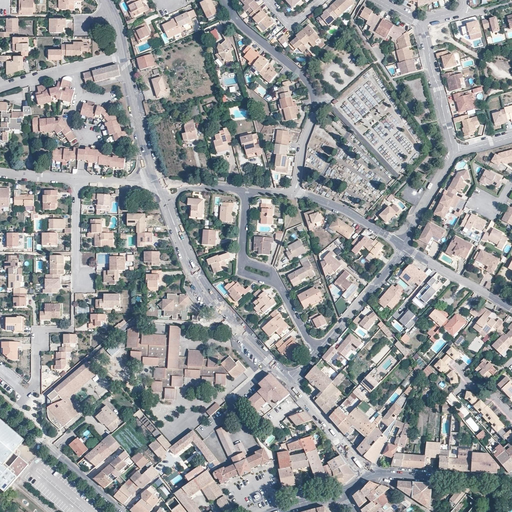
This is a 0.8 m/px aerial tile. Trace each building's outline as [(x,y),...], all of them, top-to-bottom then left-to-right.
[(19,9),(19,14),(33,14),(32,0),(20,0),(20,9),(19,9)] [(81,0),(58,0),(59,8),(74,9),(74,0),(81,0)] [(145,12),(150,10),(148,5),(145,7),(142,1),(143,0),(132,0),(127,3),(131,10),(134,17),(145,12)] [(211,0),(208,0),(201,3),(208,19),(209,21),(219,16),(218,14),(211,0)] [(251,14),(259,7),(253,0),(240,0),(245,5),(242,8),(245,12),(247,10),(251,14)] [(330,7),(338,17),(354,4),(352,0),(348,1),(347,0),(338,0),(338,1),(339,2),(335,5),(334,4),(330,7)] [(372,13),(373,12),(362,6),(357,15),(367,21),(372,13)] [(265,13),(259,7),(251,14),(250,15),(257,23),(261,21),(267,29),(274,23),(267,16),(266,17),(264,14),(265,13)] [(336,19),(338,17),(330,7),(323,13),(324,15),(321,17),(320,16),(316,20),(322,27),(326,24),(329,21),(331,23),(334,21),(332,18),(334,16),(336,19)] [(188,13),(175,19),(180,29),(193,24),(188,13)] [(377,16),(372,13),(367,21),(366,23),(372,27),(370,31),(374,34),(375,32),(382,20),(383,18),(380,16),(380,18),(377,16)] [(18,18),(6,18),(6,31),(0,31),(0,36),(9,37),(9,32),(18,32),(18,18)] [(65,18),(49,18),(49,32),(62,32),(62,27),(62,24),(65,24),(65,18)] [(487,19),(482,20),(485,29),(492,27),(493,32),(500,30),(497,19),(493,20),(492,18),(489,18),(490,20),(487,21),(487,19)] [(169,38),(181,33),(180,29),(175,19),(171,20),(172,21),(163,25),(169,38)] [(386,22),(382,20),(375,32),(386,38),(388,35),(394,25),(387,20),(386,22)] [(471,36),(482,33),(478,21),(467,24),(467,26),(461,27),(463,36),(470,34),(471,36)] [(140,30),(135,32),(139,41),(150,36),(149,33),(151,32),(146,23),(139,26),(140,30)] [(407,32),(394,25),(388,35),(393,38),(397,40),(407,32)] [(302,31),(296,36),(298,38),(305,47),(309,43),(314,48),(318,44),(315,42),(320,38),(310,27),(304,33),(302,31)] [(210,31),(214,42),(220,40),(216,29),(210,31)] [(411,47),(407,32),(397,40),(400,50),(409,47),(411,47)] [(231,51),(232,44),(225,33),(222,34),(226,41),(221,45),(219,43),(218,47),(215,48),(217,54),(215,55),(224,65),(224,64),(225,60),(229,61),(233,60),(231,51)] [(298,38),(293,42),(291,43),(284,36),(278,40),(283,45),(285,42),(288,46),(293,51),(294,53),(299,49),(303,53),(307,49),(305,47),(298,38)] [(28,55),(27,37),(12,37),(12,43),(13,43),(16,43),(15,50),(21,50),(21,55),(22,55),(28,55)] [(73,44),(61,44),(61,49),(61,55),(75,55),(75,54),(81,54),(81,51),(87,51),(87,45),(83,45),(83,41),(76,41),(76,44),(73,44)] [(260,57),(261,56),(258,54),(256,52),(248,46),(243,52),(246,55),(244,57),(249,62),(248,64),(252,67),(260,57)] [(409,47),(400,50),(396,51),(400,63),(413,59),(412,56),(411,56),(410,50),(409,47)] [(57,59),(61,58),(61,55),(61,49),(48,49),(48,59),(54,59),(54,57),(57,57),(57,59)] [(436,54),(437,59),(440,58),(442,58),(443,64),(445,69),(457,66),(454,55),(449,56),(447,51),(436,54)] [(140,70),(146,68),(156,66),(155,63),(153,54),(137,58),(140,70)] [(22,68),(22,55),(21,55),(13,55),(13,61),(6,61),(6,73),(22,68)] [(260,73),(268,64),(264,61),(260,57),(252,67),(250,69),(256,74),(258,71),(260,73)] [(414,63),(413,59),(400,63),(397,64),(398,69),(400,69),(402,75),(416,71),(415,68),(413,68),(412,63),(414,63)] [(273,66),(269,63),(268,64),(260,73),(259,74),(263,77),(264,77),(270,82),(277,74),(274,71),(271,68),(272,66),(273,66)] [(118,65),(84,74),(87,85),(120,76),(118,65)] [(442,74),(443,79),(446,78),(448,86),(450,85),(450,87),(449,87),(450,91),(462,89),(460,79),(464,78),(463,73),(455,75),(454,71),(442,74)] [(152,80),(155,91),(157,90),(159,97),(168,94),(167,92),(169,91),(169,89),(166,89),(162,77),(152,80)] [(37,87),(39,92),(36,93),(39,105),(44,104),(49,103),(49,102),(51,102),(53,102),(52,101),(57,100),(64,101),(65,103),(71,105),(75,91),(69,89),(71,82),(63,80),(62,82),(58,81),(57,88),(47,90),(45,84),(37,87)] [(281,100),(291,97),(290,93),(290,91),(289,86),(291,85),(290,81),(282,83),(283,87),(278,88),(281,100)] [(463,93),(454,95),(456,102),(457,101),(459,108),(460,108),(461,112),(474,109),(470,95),(464,97),(463,93)] [(294,107),(297,106),(296,102),(293,103),(292,103),(291,97),(281,100),(280,100),(283,110),(283,109),(294,107)] [(116,141),(126,139),(125,136),(126,135),(125,131),(122,132),(118,120),(117,115),(111,117),(109,117),(102,110),(103,108),(95,106),(96,103),(88,101),(87,104),(84,103),(81,115),(90,117),(92,117),(92,118),(94,119),(95,117),(100,118),(105,123),(106,127),(107,127),(108,131),(109,131),(109,132),(109,133),(110,135),(113,135),(114,137),(115,137),(116,141)] [(117,107),(112,101),(106,107),(112,113),(117,107)] [(8,102),(0,102),(0,111),(2,111),(2,114),(0,113),(0,118),(2,119),(1,123),(1,128),(0,127),(0,142),(4,142),(4,141),(9,141),(9,133),(6,133),(5,131),(6,131),(6,132),(7,132),(8,132),(9,132),(9,131),(10,131),(10,130),(12,130),(13,130),(13,131),(14,130),(21,130),(21,123),(17,123),(16,119),(24,118),(24,115),(31,115),(31,107),(23,107),(23,112),(12,112),(12,114),(7,114),(7,112),(8,111),(8,102)] [(197,106),(190,108),(192,116),(199,114),(197,106)] [(283,109),(286,122),(298,119),(297,114),(296,115),(294,107),(283,109)] [(111,117),(103,108),(102,110),(109,117),(111,117)] [(503,122),(507,120),(507,119),(504,108),(500,110),(500,111),(492,113),(494,123),(503,121),(503,122)] [(467,116),(453,119),(454,124),(462,122),(464,128),(465,131),(463,131),(465,138),(469,137),(468,134),(473,133),(476,129),(475,126),(479,125),(477,117),(468,119),(467,116)] [(45,133),(52,133),(52,131),(55,131),(59,137),(61,137),(62,139),(66,137),(70,142),(76,138),(65,123),(64,123),(56,123),(56,121),(55,119),(40,119),(40,117),(33,118),(33,132),(44,132),(45,133)] [(333,125),(338,128),(341,121),(336,119),(333,125)] [(194,137),(195,139),(198,138),(193,120),(185,122),(186,126),(184,126),(186,133),(182,134),(184,140),(194,137)] [(230,135),(228,128),(223,129),(224,130),(219,131),(220,134),(215,136),(216,141),(214,141),(217,153),(229,150),(227,142),(226,136),(229,135),(230,135)] [(278,130),(275,144),(288,146),(289,146),(290,136),(288,136),(289,132),(278,130)] [(263,155),(257,134),(245,137),(249,150),(251,150),(252,152),(256,151),(256,153),(257,156),(263,155)] [(249,150),(245,137),(240,138),(242,145),(244,145),(244,147),(246,152),(249,150)] [(275,144),(274,155),(277,155),(286,156),(288,146),(275,144)] [(74,148),(74,150),(74,152),(69,151),(69,150),(60,149),(60,150),(60,152),(58,152),(58,150),(57,149),(53,148),(52,160),(56,161),(57,162),(68,163),(69,161),(73,162),(74,160),(77,160),(78,161),(86,161),(86,163),(95,163),(96,165),(107,166),(108,168),(113,168),(114,169),(121,170),(121,169),(124,169),(125,159),(123,159),(122,157),(114,156),(113,158),(108,158),(109,156),(109,153),(104,153),(104,151),(100,151),(100,153),(91,152),(92,150),(92,149),(86,149),(86,150),(79,150),(79,148),(74,148)] [(502,161),(503,161),(505,160),(505,161),(505,162),(511,161),(510,157),(511,156),(511,149),(498,152),(497,154),(495,154),(491,161),(498,165),(500,160),(502,161)] [(316,169),(325,161),(316,151),(307,159),(316,169)] [(287,160),(287,156),(286,156),(277,155),(275,166),(286,168),(287,160)] [(289,160),(287,160),(286,168),(275,166),(275,172),(288,173),(289,160)] [(465,169),(458,171),(455,176),(454,176),(449,184),(446,190),(448,190),(455,194),(457,189),(459,190),(462,185),(460,185),(463,181),(462,181),(460,180),(462,178),(463,179),(463,178),(468,177),(465,169)] [(492,173),(484,169),(481,175),(479,179),(480,181),(484,183),(485,182),(485,180),(490,183),(498,187),(501,182),(498,181),(500,178),(494,174),(493,176),(491,174),(492,173)] [(0,205),(9,205),(9,189),(0,188),(0,205)] [(20,190),(14,190),(14,205),(24,205),(24,206),(34,206),(34,205),(34,195),(28,195),(28,194),(24,194),(25,195),(20,195),(20,190)] [(454,206),(459,197),(455,194),(448,190),(445,194),(443,193),(433,212),(438,215),(443,213),(448,204),(454,206)] [(43,196),(43,204),(45,204),(45,209),(55,209),(55,204),(57,204),(57,198),(55,198),(55,196),(57,196),(58,196),(58,191),(45,191),(45,196),(43,196)] [(110,195),(95,194),(95,200),(96,200),(98,200),(97,206),(97,210),(106,209),(106,206),(109,206),(110,195)] [(204,200),(189,199),(188,205),(191,205),(191,217),(203,218),(204,200)] [(231,218),(232,211),(232,207),(233,207),(234,202),(223,202),(223,207),(221,207),(220,222),(231,223),(232,218),(231,218)] [(261,204),(261,209),(262,209),(262,219),(261,224),(272,225),(273,210),(270,209),(271,204),(261,204)] [(401,212),(394,204),(391,207),(389,206),(379,215),(386,223),(396,213),(398,215),(401,212)] [(511,204),(511,207),(508,206),(501,220),(511,226),(511,204)] [(314,210),(304,214),(309,228),(315,226),(315,224),(322,221),(321,220),(319,214),(319,213),(315,214),(314,210)] [(137,226),(137,233),(153,233),(153,228),(146,228),(145,214),(128,214),(128,226),(137,226)] [(475,218),(476,217),(472,215),(471,217),(467,215),(461,226),(470,231),(472,226),(482,232),(487,223),(478,218),(477,220),(475,218)] [(355,230),(337,218),(334,223),(333,222),(329,228),(335,232),(336,231),(348,239),(355,230)] [(50,229),(65,229),(65,228),(65,219),(50,220),(50,229)] [(89,233),(109,233),(109,229),(103,229),(103,224),(102,224),(102,220),(91,220),(91,224),(93,224),(93,229),(90,229),(89,229),(89,233)] [(428,244),(433,235),(434,232),(443,237),(446,231),(428,222),(419,240),(428,244)] [(216,240),(216,238),(216,231),(203,230),(202,245),(216,246),(216,240)] [(485,233),(482,239),(487,242),(488,240),(493,242),(494,240),(499,243),(499,245),(497,247),(503,250),(508,242),(501,238),(502,237),(501,237),(502,236),(503,234),(494,230),(491,235),(486,233),(485,233)] [(14,233),(8,233),(8,247),(19,247),(19,233),(14,233)] [(113,247),(113,233),(109,233),(89,233),(88,233),(88,237),(95,237),(95,240),(100,240),(100,244),(107,244),(107,247),(113,247)] [(153,233),(137,233),(138,247),(143,247),(143,245),(143,243),(153,243),(153,233)] [(57,234),(42,234),(42,246),(47,246),(47,244),(50,244),(50,246),(55,246),(55,239),(57,239),(57,234)] [(455,235),(455,236),(453,239),(452,239),(446,249),(453,253),(454,250),(461,254),(460,255),(466,258),(472,244),(455,235)] [(368,249),(374,242),(368,237),(368,238),(366,236),(364,238),(362,240),(358,236),(352,243),(356,246),(352,250),(356,254),(363,245),(368,249)] [(255,237),(255,244),(259,244),(259,251),(259,255),(269,255),(270,251),(271,251),(271,243),(273,243),(273,238),(255,237)] [(339,238),(335,241),(341,250),(344,248),(341,243),(342,242),(339,238)] [(300,240),(288,247),(290,251),(286,253),(290,260),(306,252),(300,240)] [(382,248),(383,247),(375,240),(374,242),(368,249),(367,249),(371,252),(369,255),(374,259),(377,256),(380,258),(383,254),(381,252),(380,251),(382,248)] [(488,264),(487,265),(489,266),(487,269),(493,272),(500,259),(482,249),(478,255),(481,256),(479,261),(485,264),(486,263),(488,264)] [(160,265),(160,252),(144,252),(145,262),(148,262),(151,262),(151,266),(160,265)] [(325,261),(321,265),(325,277),(329,273),(331,275),(334,271),(336,272),(341,265),(331,257),(333,255),(330,252),(323,259),(325,261)] [(209,266),(211,265),(214,264),(217,272),(227,269),(225,263),(223,263),(222,261),(224,261),(230,258),(228,253),(219,257),(218,256),(207,260),(209,266)] [(119,271),(125,271),(125,257),(120,257),(120,255),(117,255),(117,257),(115,257),(115,254),(111,254),(111,257),(110,257),(110,271),(119,271)] [(18,268),(18,256),(8,256),(9,262),(7,262),(5,262),(5,269),(9,269),(9,275),(10,275),(22,275),(22,268),(18,268)] [(60,275),(64,275),(64,256),(51,256),(51,275),(60,275)] [(310,267),(311,266),(307,258),(301,261),(304,267),(288,275),(293,285),(301,280),(309,276),(310,278),(315,276),(312,271),(310,267)] [(357,272),(350,265),(348,267),(355,273),(357,272)] [(420,285),(428,276),(425,273),(423,274),(420,271),(413,265),(410,265),(403,272),(404,273),(400,276),(405,281),(409,281),(411,282),(412,281),(415,283),(416,282),(420,285)] [(110,271),(104,271),(104,276),(106,276),(106,283),(110,283),(110,284),(116,285),(116,281),(118,281),(119,271),(110,271)] [(162,275),(162,271),(152,271),(152,275),(146,275),(146,283),(145,283),(145,287),(148,287),(148,288),(152,288),(152,289),(158,289),(158,284),(158,280),(160,280),(160,275),(162,275)] [(347,300),(353,292),(355,290),(358,287),(353,283),(352,284),(346,279),(350,275),(346,271),(336,282),(336,283),(335,284),(345,293),(342,296),(347,300)] [(14,288),(14,294),(24,294),(24,288),(20,288),(21,289),(19,289),(19,288),(16,288),(16,287),(20,287),(20,282),(22,282),(22,275),(10,275),(10,278),(9,278),(9,289),(14,288)] [(46,293),(58,293),(58,280),(60,280),(60,275),(51,275),(49,275),(49,280),(46,279),(46,293)] [(428,301),(443,285),(440,281),(439,283),(437,285),(435,283),(437,281),(433,277),(419,293),(428,301)] [(229,284),(225,288),(231,294),(230,295),(237,302),(242,297),(241,296),(243,294),(244,295),(251,289),(249,287),(245,290),(242,287),(241,287),(237,283),(235,284),(233,282),(230,285),(229,284)] [(404,288),(398,283),(395,287),(401,292),(404,288)] [(395,287),(393,285),(389,289),(391,291),(389,293),(387,292),(378,303),(385,308),(387,306),(388,306),(391,303),(394,306),(401,299),(399,297),(403,293),(401,292),(395,287)] [(298,296),(303,306),(308,304),(308,305),(311,304),(311,305),(315,303),(315,302),(316,301),(317,302),(321,300),(319,297),(322,295),(318,288),(315,290),(314,287),(298,296)] [(263,293),(259,290),(253,295),(256,298),(257,296),(259,298),(257,300),(253,303),(256,306),(254,308),(258,313),(261,310),(264,313),(276,303),(272,298),(271,299),(270,301),(265,296),(267,295),(268,294),(265,291),(263,293)] [(428,301),(419,293),(415,297),(425,305),(428,301)] [(24,294),(14,294),(14,307),(26,307),(26,294),(24,294)] [(104,295),(104,300),(104,302),(96,302),(96,308),(115,308),(115,304),(120,304),(120,294),(104,295)] [(184,296),(184,295),(180,294),(180,296),(177,296),(177,294),(167,294),(167,300),(163,300),(163,311),(165,311),(164,317),(171,317),(171,316),(173,316),(173,320),(177,320),(177,314),(180,314),(180,317),(182,317),(182,320),(187,320),(187,312),(188,312),(188,309),(186,309),(186,304),(184,304),(184,296)] [(40,311),(40,320),(50,320),(51,318),(50,316),(61,316),(61,304),(46,304),(46,311),(40,311)] [(475,317),(479,311),(473,307),(469,312),(475,317)] [(443,324),(447,320),(436,309),(429,316),(441,327),(443,324)] [(502,324),(503,322),(499,319),(497,322),(492,318),(490,320),(489,321),(486,320),(487,318),(492,313),(488,309),(487,310),(484,314),(473,328),(479,333),(481,330),(486,335),(493,327),(498,330),(499,328),(501,325),(502,324)] [(279,314),(276,310),(270,315),(273,318),(262,329),(269,337),(275,332),(279,335),(289,326),(286,323),(284,324),(280,319),(281,318),(283,316),(280,313),(279,314)] [(416,323),(412,319),(415,315),(409,310),(404,315),(402,313),(400,315),(396,311),(392,316),(396,319),(398,317),(401,320),(406,325),(405,326),(409,330),(416,323)] [(310,318),(313,324),(315,323),(316,326),(318,329),(326,324),(322,315),(319,317),(317,313),(310,318)] [(373,322),(378,318),(374,313),(368,317),(367,316),(363,321),(360,324),(367,331),(374,323),(373,322)] [(106,322),(106,315),(91,315),(91,320),(93,320),(92,324),(91,324),(88,324),(88,329),(96,329),(96,327),(101,327),(101,321),(106,322)] [(450,322),(447,320),(443,324),(453,334),(456,331),(454,329),(456,328),(458,328),(464,323),(456,315),(450,322)] [(17,318),(6,318),(7,331),(22,331),(22,317),(17,317),(17,318)] [(360,324),(363,321),(358,317),(353,322),(358,326),(360,324)] [(141,357),(143,357),(159,358),(159,366),(159,368),(155,367),(155,378),(156,378),(156,381),(152,381),(151,392),(162,393),(162,391),(165,391),(165,399),(175,400),(175,388),(174,388),(175,386),(183,387),(184,376),(184,370),(201,370),(200,378),(202,378),(202,387),(212,388),(212,382),(215,382),(215,385),(226,385),(227,375),(229,373),(235,379),(247,370),(244,366),(241,368),(236,363),(230,356),(221,364),(222,365),(221,366),(219,366),(219,357),(209,356),(209,359),(204,359),(204,351),(189,350),(189,357),(180,356),(182,326),(170,326),(170,338),(167,338),(167,335),(143,334),(142,338),(139,338),(140,326),(134,325),(129,329),(128,347),(133,348),(132,351),(131,351),(131,362),(141,362),(141,357)] [(389,339),(393,335),(384,325),(381,329),(389,339)] [(443,329),(441,327),(435,333),(431,337),(430,339),(434,343),(438,339),(436,337),(443,329)] [(464,331),(454,343),(458,346),(468,334),(464,331)] [(508,348),(511,345),(511,343),(511,340),(506,335),(504,333),(503,335),(501,336),(492,346),(504,357),(507,354),(506,353),(506,352),(508,349),(508,348)] [(410,338),(406,334),(400,339),(405,344),(410,338)] [(64,344),(70,344),(76,344),(76,335),(64,335),(64,344)] [(351,349),(355,345),(358,348),(361,344),(350,335),(344,342),(345,342),(344,344),(343,343),(336,351),(337,352),(344,357),(351,349)] [(399,341),(393,335),(389,339),(395,345),(399,341)] [(285,343),(281,339),(281,340),(278,342),(275,345),(279,349),(278,349),(282,354),(284,352),(290,360),(291,359),(292,360),(299,354),(295,349),(298,346),(295,343),(294,341),(295,341),(295,340),(293,336),(285,343)] [(406,349),(399,341),(395,345),(405,356),(409,353),(408,352),(406,349)] [(18,342),(2,343),(2,348),(4,348),(4,354),(10,360),(18,360),(18,342)] [(117,342),(107,350),(113,356),(122,348),(117,342)] [(328,363),(337,352),(336,351),(332,347),(322,358),(328,363)] [(447,354),(445,356),(450,361),(452,358),(454,360),(460,354),(452,347),(446,353),(447,354)] [(60,352),(56,352),(56,359),(56,366),(55,366),(51,366),(51,370),(63,370),(66,366),(66,359),(66,352),(60,352)] [(450,361),(445,356),(441,360),(440,359),(434,366),(441,373),(443,371),(446,368),(447,366),(446,365),(444,363),(446,361),(448,363),(450,361)] [(159,358),(143,357),(143,365),(159,366),(159,358)] [(489,363),(488,361),(485,358),(481,362),(482,363),(476,369),(477,371),(474,373),(480,379),(482,376),(486,380),(492,374),(489,371),(489,370),(491,368),(492,369),(493,368),(492,367),(493,366),(489,363)] [(0,369),(7,376),(12,371),(0,360),(0,369)] [(88,363),(48,397),(52,402),(54,401),(54,405),(52,406),(51,406),(51,407),(50,407),(50,408),(49,408),(48,410),(48,411),(48,416),(48,418),(49,419),(50,420),(62,430),(73,421),(72,420),(79,414),(71,404),(72,404),(68,400),(68,399),(66,400),(64,401),(63,401),(61,398),(82,385),(83,385),(88,380),(87,380),(95,373),(93,370),(94,370),(88,363)] [(430,375),(434,370),(428,366),(424,371),(430,375)] [(446,368),(443,371),(450,379),(451,384),(458,383),(457,376),(452,371),(447,366),(446,368)] [(321,391),(323,393),(332,383),(315,367),(306,377),(321,391)] [(371,393),(381,381),(375,375),(378,371),(375,368),(361,383),(371,393)] [(184,370),(184,376),(185,376),(185,378),(200,378),(201,370),(184,370)] [(315,401),(330,417),(339,408),(336,404),(338,402),(336,401),(339,399),(338,398),(335,395),(336,394),(339,396),(343,392),(347,396),(357,385),(342,372),(332,383),(323,393),(315,401)] [(97,375),(95,373),(87,380),(88,380),(83,385),(82,385),(61,398),(63,401),(64,401),(66,400),(68,399),(68,400),(97,375)] [(289,394),(280,385),(271,374),(260,383),(264,388),(246,402),(255,413),(261,409),(260,408),(262,406),(267,401),(269,404),(273,408),(289,394)] [(511,381),(506,376),(497,385),(511,399),(511,398),(511,383),(511,382),(511,381)] [(108,389),(112,393),(117,389),(113,385),(108,389)] [(361,393),(357,388),(353,392),(358,397),(361,393)] [(313,399),(315,401),(323,393),(321,391),(317,396),(316,396),(313,399)] [(468,400),(474,406),(480,401),(472,393),(467,391),(465,399),(468,400)] [(366,397),(361,393),(358,397),(362,401),(364,400),(366,397)] [(354,427),(360,432),(377,412),(366,403),(364,400),(362,401),(347,418),(338,427),(347,438),(350,434),(350,435),(354,430),(355,429),(354,428),(354,427)] [(480,401),(474,407),(480,413),(481,412),(487,406),(481,400),(480,401)] [(402,411),(403,408),(396,402),(389,411),(386,415),(383,418),(380,421),(388,428),(395,420),(402,411)] [(207,412),(211,416),(221,407),(217,403),(207,412)] [(442,413),(452,414),(452,411),(446,403),(443,403),(442,413)] [(103,410),(98,415),(105,423),(112,432),(118,427),(114,422),(115,421),(118,418),(107,406),(103,409),(103,410)] [(487,406),(481,412),(484,415),(483,416),(485,419),(494,412),(487,406)] [(330,417),(338,427),(347,418),(339,408),(330,417)] [(313,420),(303,409),(296,411),(297,414),(289,417),(297,426),(313,420)] [(140,410),(133,415),(135,417),(136,417),(137,416),(139,419),(144,414),(140,410)] [(366,438),(375,427),(376,426),(380,421),(383,418),(381,416),(379,414),(380,413),(379,411),(377,412),(360,432),(366,438)] [(494,412),(485,419),(488,423),(490,421),(493,425),(495,423),(499,419),(500,418),(494,412)] [(144,414),(139,419),(152,434),(157,429),(144,414)] [(105,423),(98,415),(96,417),(103,425),(105,423)] [(24,440),(0,419),(0,488),(4,492),(28,464),(19,456),(9,467),(4,463),(24,440)] [(493,425),(491,426),(497,432),(501,429),(502,428),(505,426),(499,419),(495,423),(493,425)] [(383,434),(364,457),(367,460),(376,464),(390,435),(397,421),(395,420),(388,428),(384,433),(383,434)] [(398,446),(405,424),(397,420),(397,421),(390,435),(397,438),(395,443),(396,446),(389,444),(383,455),(394,459),(395,454),(398,446)] [(410,425),(405,424),(398,446),(405,448),(406,445),(406,443),(407,438),(408,434),(410,425)] [(229,425),(220,429),(223,435),(224,434),(225,436),(227,435),(228,434),(230,434),(230,433),(232,432),(231,431),(232,431),(229,425)] [(361,453),(364,457),(383,434),(375,427),(366,438),(357,449),(361,453)] [(501,429),(497,432),(504,440),(506,439),(508,437),(511,433),(511,431),(511,430),(507,433),(502,428),(501,429)] [(199,437),(194,431),(186,437),(173,447),(157,429),(152,434),(157,439),(149,446),(162,461),(166,458),(164,455),(171,449),(175,455),(194,441),(199,437)] [(229,459),(232,458),(227,448),(233,445),(228,434),(227,435),(225,436),(224,434),(223,435),(220,429),(216,430),(229,459)] [(476,436),(479,440),(486,434),(483,430),(476,436)] [(449,443),(456,445),(458,434),(451,432),(449,443)] [(287,442),(288,444),(312,436),(311,434),(287,442)] [(121,446),(111,435),(107,438),(117,449),(121,446)] [(311,466),(316,480),(334,482),(332,477),(332,471),(329,465),(323,467),(312,436),(288,444),(288,445),(290,451),(291,451),(304,449),(306,453),(311,466)] [(199,437),(194,441),(201,450),(206,446),(199,437)] [(78,438),(70,444),(81,456),(88,450),(78,438)] [(117,449),(107,438),(103,441),(102,442),(114,452),(117,449)] [(511,441),(510,443),(503,448),(511,458),(511,441)] [(114,452),(102,442),(94,449),(105,459),(114,452)] [(281,445),(284,452),(289,451),(290,451),(288,445),(288,444),(287,442),(281,445)] [(425,458),(440,458),(440,456),(440,453),(440,445),(440,443),(436,443),(427,442),(425,456),(425,458)] [(256,453),(260,451),(259,450),(248,455),(242,443),(234,446),(237,453),(243,451),(247,459),(257,455),(256,453)] [(472,453),(473,444),(459,443),(459,446),(450,445),(449,453),(449,456),(448,470),(471,472),(472,453)] [(497,453),(503,448),(500,444),(494,449),(497,453)] [(219,478),(222,484),(230,480),(229,479),(240,474),(241,477),(252,471),(251,469),(261,464),(262,466),(270,462),(264,449),(260,451),(256,453),(257,455),(247,459),(243,451),(237,453),(234,446),(233,445),(227,448),(232,458),(235,465),(225,469),(224,468),(216,472),(214,473),(214,474),(216,478),(217,479),(219,478)] [(440,458),(439,469),(448,470),(449,456),(449,453),(450,445),(440,445),(440,453),(440,456),(440,458)] [(206,446),(201,450),(210,464),(213,462),(215,466),(218,465),(220,463),(206,446)] [(511,470),(511,458),(503,448),(497,453),(494,449),(491,451),(509,473),(511,470)] [(85,457),(97,467),(105,459),(94,449),(85,457)] [(277,453),(279,459),(280,469),(279,470),(282,488),(296,485),(294,477),(293,470),(290,457),(289,451),(284,452),(277,453)] [(131,458),(126,452),(111,464),(123,474),(126,471),(123,469),(129,464),(131,467),(133,465),(136,463),(132,459),(131,458)] [(140,452),(132,459),(136,463),(137,464),(139,466),(141,469),(149,462),(140,452)] [(290,457),(293,470),(311,466),(306,453),(290,457)] [(497,465),(488,454),(484,453),(483,456),(480,456),(477,456),(477,453),(472,453),(471,472),(497,473),(497,465)] [(396,466),(402,467),(404,455),(395,454),(394,459),(392,466),(396,466)] [(327,463),(329,465),(332,471),(333,471),(335,470),(338,468),(339,468),(346,464),(340,455),(327,463)] [(402,467),(419,468),(420,456),(404,455),(402,467)] [(116,476),(118,478),(120,476),(123,474),(111,464),(103,472),(108,477),(112,473),(116,476)] [(188,483),(205,471),(200,464),(185,476),(188,483)] [(335,470),(343,484),(346,483),(355,476),(356,475),(346,464),(339,468),(342,473),(340,473),(338,468),(335,470)] [(215,466),(213,467),(208,471),(209,473),(219,466),(218,465),(215,466)] [(159,473),(156,470),(153,466),(145,473),(152,480),(153,479),(159,474),(159,473)] [(170,479),(176,474),(171,468),(165,473),(170,479)] [(131,478),(138,471),(136,469),(129,476),(131,478)] [(145,473),(141,469),(138,471),(131,478),(139,487),(142,489),(152,480),(145,473)] [(208,471),(207,470),(205,471),(188,483),(175,493),(189,511),(212,511),(211,511),(210,511),(200,511),(189,497),(202,489),(208,484),(217,499),(218,501),(219,499),(221,501),(218,503),(223,511),(226,511),(232,508),(218,487),(209,473),(208,471)] [(332,477),(334,482),(343,484),(335,470),(333,471),(334,476),(332,477)] [(105,489),(114,482),(112,480),(108,477),(103,472),(94,479),(105,489)] [(294,477),(296,485),(303,483),(302,475),(294,477)] [(131,478),(127,482),(123,486),(120,490),(114,496),(124,504),(139,487),(131,478)] [(164,484),(160,479),(153,485),(155,487),(155,486),(158,489),(164,484)] [(412,498),(413,482),(398,481),(398,488),(412,498)] [(375,491),(381,486),(374,484),(370,482),(365,487),(374,496),(377,493),(375,491)] [(430,505),(432,484),(413,482),(412,498),(430,509),(430,505)] [(208,484),(202,489),(211,503),(217,499),(208,484)] [(154,486),(153,485),(142,494),(143,499),(153,507),(159,500),(153,495),(152,494),(156,490),(153,487),(154,486)] [(466,494),(473,485),(462,485),(450,499),(450,505),(454,508),(466,494)] [(389,489),(381,486),(375,491),(377,493),(380,496),(384,493),(387,491),(390,489),(389,489)] [(117,487),(111,494),(114,496),(120,490),(117,487)] [(374,496),(365,487),(363,489),(360,490),(366,497),(367,496),(369,499),(374,496)] [(366,497),(360,490),(353,496),(360,507),(367,501),(365,498),(366,497)] [(384,493),(380,496),(377,499),(373,501),(376,505),(367,511),(376,511),(381,508),(393,498),(392,496),(391,496),(389,498),(384,493)] [(412,504),(402,496),(401,498),(401,499),(402,500),(404,501),(405,502),(410,506),(410,505),(412,504)] [(186,511),(175,497),(170,500),(179,511),(186,511)] [(149,511),(153,507),(143,499),(136,505),(143,511),(149,511)] [(179,511),(170,500),(166,504),(172,511),(179,511)] [(367,511),(376,505),(373,501),(372,502),(361,510),(362,511),(367,511)]
